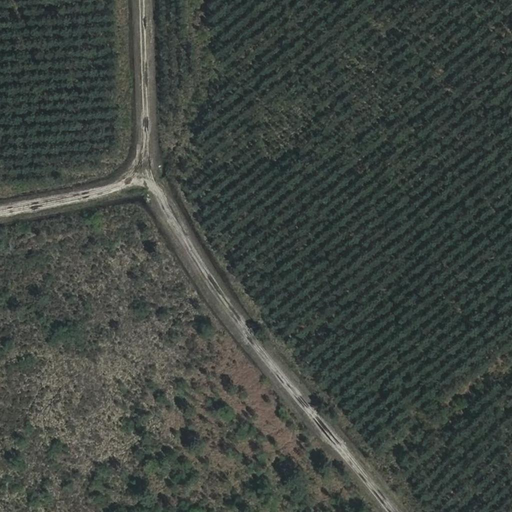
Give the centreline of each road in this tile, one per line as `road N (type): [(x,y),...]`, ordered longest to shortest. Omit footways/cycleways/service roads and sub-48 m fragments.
road 1 (track): [(392,511),(208,288),(147,181)]
road 2 (track): [(143,0),(147,181),(0,210)]
